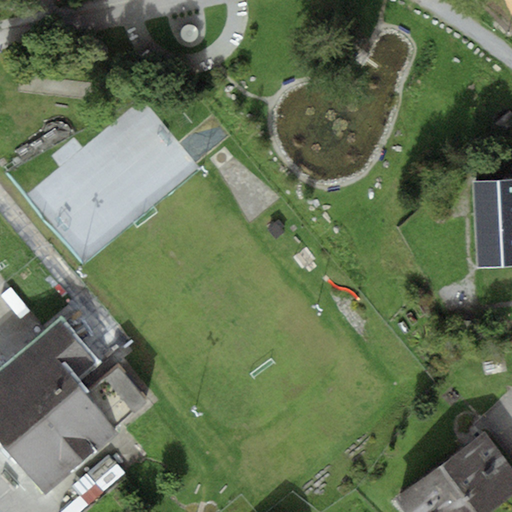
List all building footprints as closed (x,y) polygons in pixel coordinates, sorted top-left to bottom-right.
[(511,113),(509,111),(490,129),(499,139),(511,126),(511,113)] [(511,179),(474,181),(478,266),(511,263),(511,179)] [(60,320),(0,371),(0,439),(45,492),(117,431),(113,428),(84,392),(75,383),(98,364),(60,320)] [(118,364),(84,392),(113,428),(148,400),(118,364)] [(511,469),(484,432),(395,498),(405,511),(488,511),(511,494),(511,469)]
